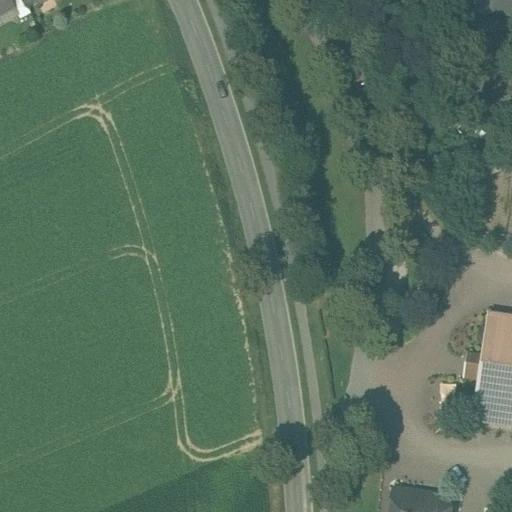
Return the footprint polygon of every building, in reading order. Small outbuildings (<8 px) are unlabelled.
[(0,0),(0,12),(12,6),(9,0),(8,0),(0,0)] [(27,9),(22,0),(9,0),(12,6),(18,17),(20,21),(30,15),(27,9)] [(22,0),(27,9),(38,3),(35,0),(22,0)] [(455,0),(431,0),(452,10),(457,1),(455,0)] [(511,0),(491,0),(491,14),(511,15),(511,0)] [(0,27),(18,17),(12,6),(0,12),(0,27)] [(511,52),(511,37),(499,37),(497,52),(511,52)] [(495,47),(491,38),(481,38),(476,46),(467,45),(462,54),(466,62),(475,63),(481,55),(491,54),(495,47)] [(422,75),(431,54),(413,46),(411,49),(390,40),(382,58),(422,75)] [(511,323),(490,320),(485,361),(469,359),(466,379),(482,381),(476,422),(511,427),(511,323)] [(449,511),(451,501),(394,493),(391,511),(449,511)]
